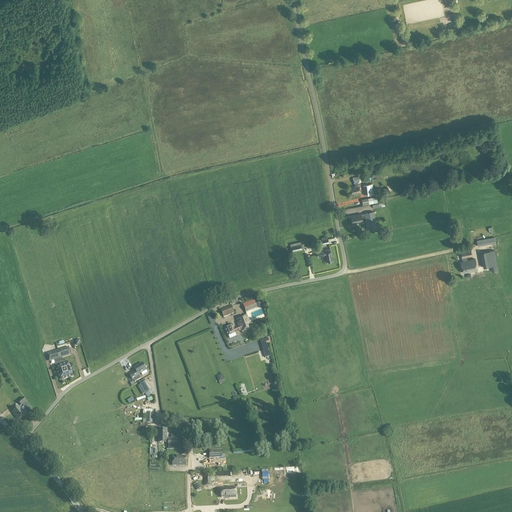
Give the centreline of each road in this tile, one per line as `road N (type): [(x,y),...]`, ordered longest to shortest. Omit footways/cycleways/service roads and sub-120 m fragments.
road 1 (unclassified): [(147,344),(223,302),(341,274),(345,266),(294,0)]
road 2 (unclassified): [(190,511),(192,430),(158,416),(147,344)]
road 3 (unclassified): [(22,442),(69,388),(147,344)]
